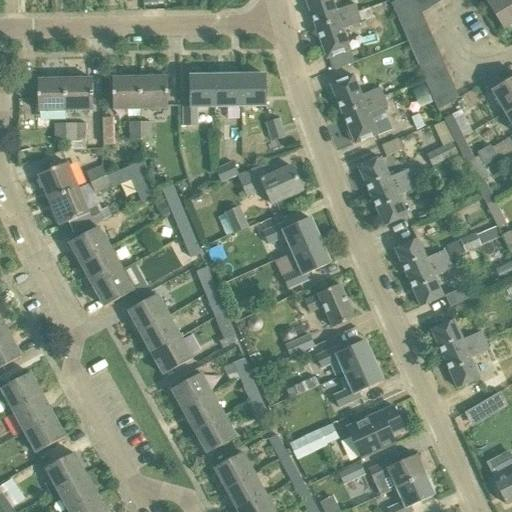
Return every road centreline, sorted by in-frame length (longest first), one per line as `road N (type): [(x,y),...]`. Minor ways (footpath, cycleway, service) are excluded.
road 1 (residential): [(478,511),(330,187),(280,22)]
road 2 (residential): [(194,511),(187,499),(136,484),(71,369),(76,333),(0,171)]
road 3 (residential): [(0,30),(280,22)]
